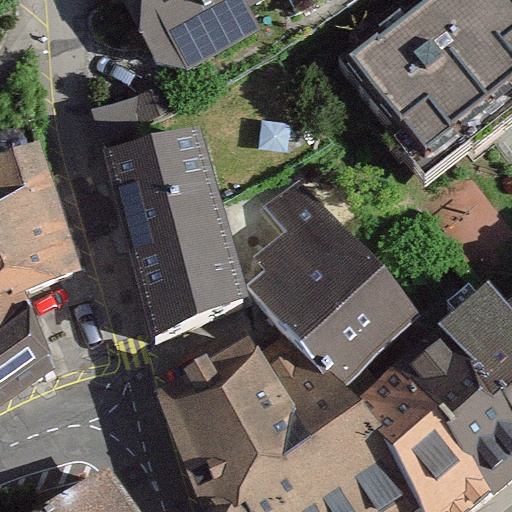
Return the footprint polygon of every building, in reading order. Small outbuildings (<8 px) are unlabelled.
[(121,0),(175,92),(259,43),(239,8),(252,0),(121,0)] [(431,0),(339,73),(416,170),(511,94),(511,33),(485,0),(431,0)] [(158,126),(148,92),(101,107),(112,140),(158,126)] [(139,339),(230,317),(188,142),(97,164),(139,339)] [(0,327),(27,311),(71,276),(33,156),(0,166),(0,183),(7,208),(0,211),(0,327)] [(476,511),(511,484),(511,302),(496,315),(478,291),(421,339),(299,184),(267,209),(286,243),(255,264),(249,307),(278,343),(260,356),(241,336),(161,389),(204,511),(476,511)] [(0,406),(56,379),(27,311),(0,327),(0,406)] [(119,511),(100,483),(88,483),(39,511),(119,511)]
